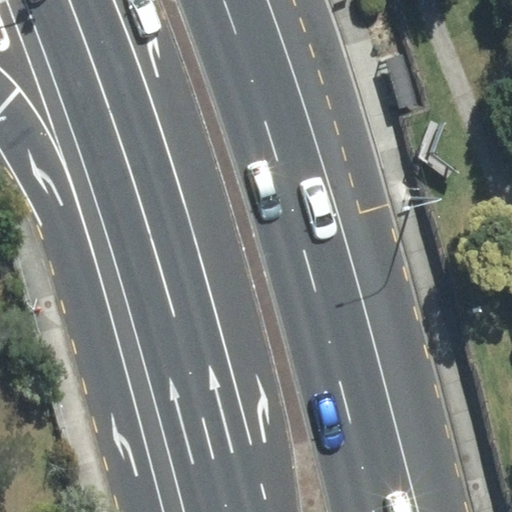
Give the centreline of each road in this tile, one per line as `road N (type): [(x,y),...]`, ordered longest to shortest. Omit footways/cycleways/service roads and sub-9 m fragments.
road 1 (primary): [(216,511),(87,44),(68,0)]
road 2 (primary): [(244,0),(310,219),(383,511)]
road 3 (primary): [(143,511),(65,239),(38,164),(0,110)]
